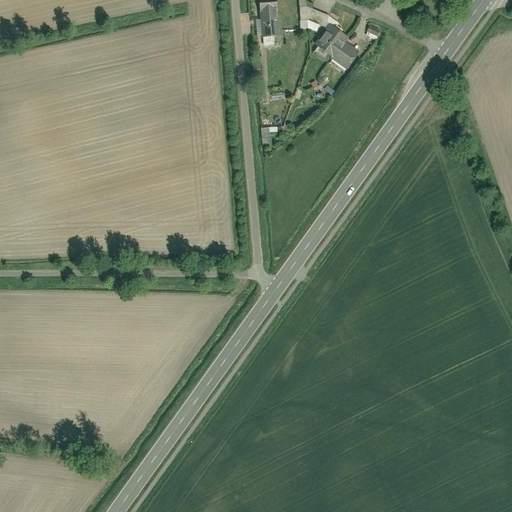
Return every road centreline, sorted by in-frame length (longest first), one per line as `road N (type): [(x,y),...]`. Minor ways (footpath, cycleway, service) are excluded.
road 1 (residential): [(235,0),(259,274),(276,289)]
road 2 (tertiary): [(446,52),(276,289)]
road 3 (track): [(293,266),(420,398),(511,441)]
road 4 (tertiary): [(276,289),(116,511)]
